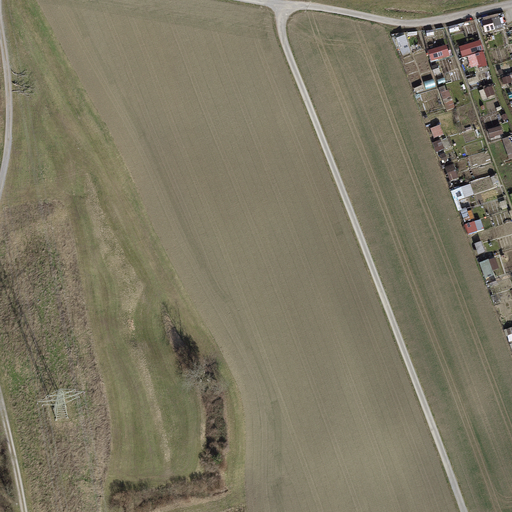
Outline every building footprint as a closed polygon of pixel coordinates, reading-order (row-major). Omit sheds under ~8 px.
[(404,55),(413,51),(406,33),(397,37),(404,55)] [(469,69),(489,65),(483,40),(464,44),(469,69)] [(429,50),(433,62),(453,56),(449,44),(429,50)] [(453,190),(457,200),(475,193),(472,183),(453,190)] [(485,276),(496,274),(494,258),(483,260),(485,276)]
